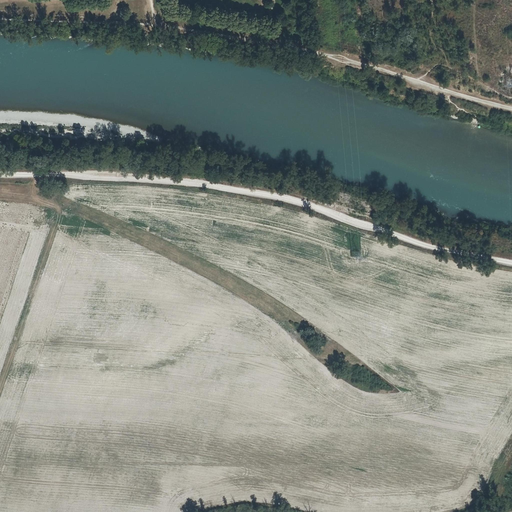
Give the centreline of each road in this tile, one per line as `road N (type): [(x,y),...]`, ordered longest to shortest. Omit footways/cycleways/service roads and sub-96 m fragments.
road 1 (track): [(511,259),(431,244),(259,191),(108,174),(0,173)]
road 2 (track): [(149,0),(157,24),(254,36),(511,108)]
road 3 (track): [(157,24),(0,18)]
